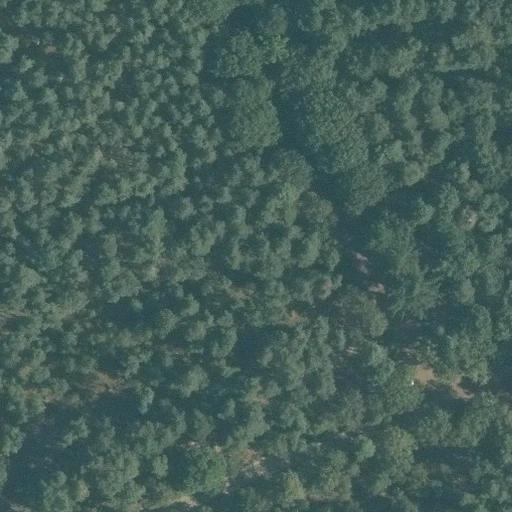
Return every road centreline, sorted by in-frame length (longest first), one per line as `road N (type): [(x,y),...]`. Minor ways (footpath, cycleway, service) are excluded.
road 1 (unknown): [(477,395),(477,369),(275,0)]
road 2 (track): [(236,0),(433,379)]
road 3 (track): [(142,511),(433,379),(511,360)]
